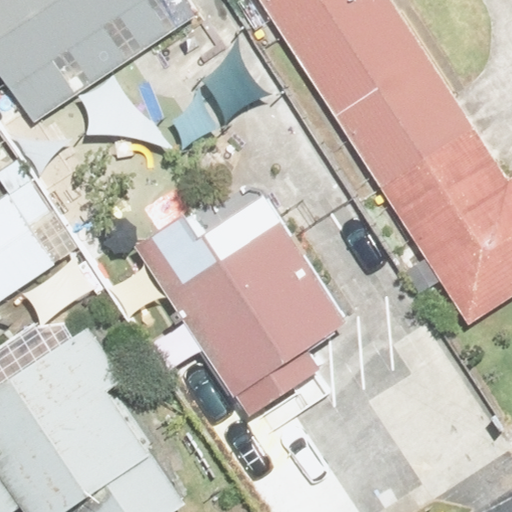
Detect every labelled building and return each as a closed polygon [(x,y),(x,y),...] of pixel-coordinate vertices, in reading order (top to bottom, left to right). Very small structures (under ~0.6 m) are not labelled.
[(213,11),(205,0),(0,0),(0,61),(43,125),(213,11)] [(265,0),(479,327),(511,305),(511,176),(397,0),(265,0)] [(324,352),(355,332),(255,179),(149,248),(262,422),(338,373),(324,352)] [(0,305),(62,267),(18,198),(0,209),(0,305)] [(130,382),(84,307),(0,357),(0,511),(25,511),(33,507),(35,511),(80,511),(81,511),(188,511),(193,509),(120,389),(130,382)]
